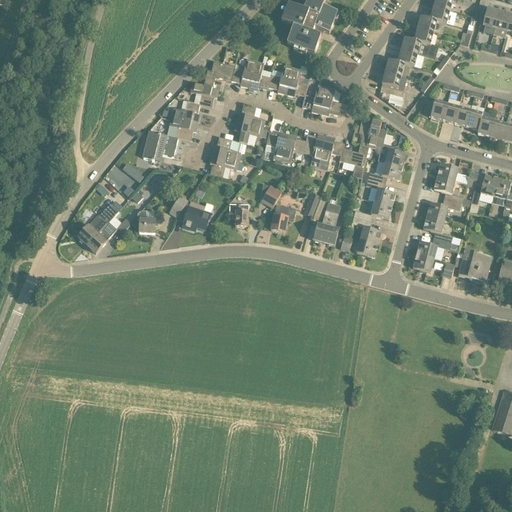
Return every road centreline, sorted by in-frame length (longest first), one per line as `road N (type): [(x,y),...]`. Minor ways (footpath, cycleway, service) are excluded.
road 1 (residential): [(390,284),(254,252),(79,273),(39,265)]
road 2 (tertiary): [(91,175),(261,0)]
road 3 (residential): [(189,157),(199,159),(235,102),(276,106),(294,122),(337,133),(364,99)]
road 4 (residential): [(91,175),(76,159),(76,114),(105,0)]
road 5 (residential): [(390,284),(428,148)]
road 6 (residential): [(511,314),(390,284)]
